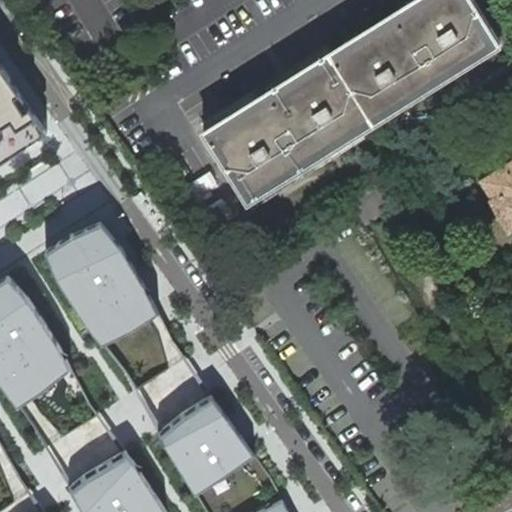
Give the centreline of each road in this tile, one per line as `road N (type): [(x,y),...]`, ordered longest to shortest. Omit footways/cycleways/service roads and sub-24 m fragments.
road 1 (residential): [(341,511),(1,0)]
road 2 (unknown): [(0,222),(95,141)]
